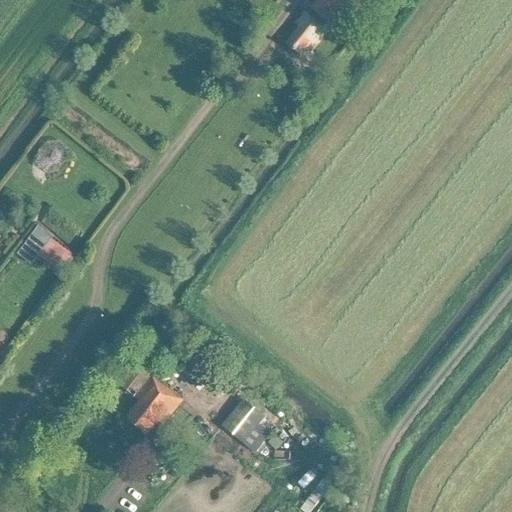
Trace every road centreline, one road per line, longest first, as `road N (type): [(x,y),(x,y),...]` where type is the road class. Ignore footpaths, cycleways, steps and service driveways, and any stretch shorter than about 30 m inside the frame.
road 1 (track): [(0,438),(87,319),(100,255),(118,220),(247,57)]
road 2 (track): [(364,511),(381,454),(511,288)]
